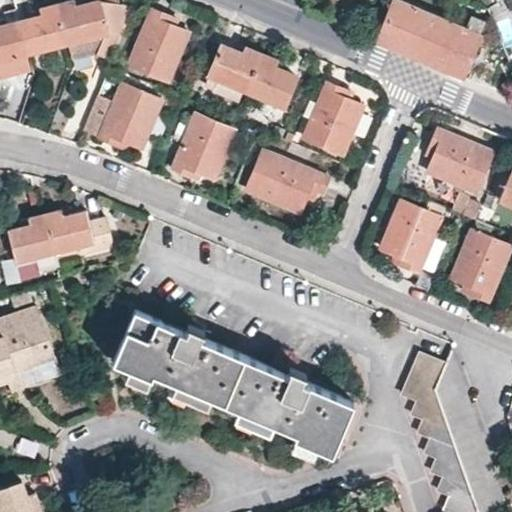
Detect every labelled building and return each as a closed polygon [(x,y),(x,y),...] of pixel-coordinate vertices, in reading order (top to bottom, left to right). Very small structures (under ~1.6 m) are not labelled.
[(117,2),(105,0),(96,0),(84,3),(82,0),(66,0),(55,2),(64,40),(103,30),(95,53),(109,59),(130,8),(117,2)] [(479,32),(464,26),(405,0),(391,0),(374,38),(464,75),(481,33),(479,32)] [(37,8),(40,15),(29,17),(18,21),(26,50),(64,40),(55,2),(37,8)] [(128,62),(167,78),(187,30),(175,24),(164,20),(166,14),(150,7),(128,62)] [(28,9),(29,17),(40,15),(37,8),(28,9)] [(479,32),(484,19),(469,13),(464,26),(479,32)] [(166,14),(164,20),(175,24),(177,18),(166,14)] [(0,56),(25,51),(26,50),(18,21),(5,24),(0,25),(0,56)] [(64,40),(68,55),(87,50),(95,53),(103,30),(64,40)] [(233,41),(230,48),(239,51),(243,45),(233,41)] [(211,84),(215,73),(241,84),(245,85),(260,52),(243,45),(239,51),(230,48),(219,43),(203,81),(211,84)] [(0,56),(0,70),(28,63),(25,51),(0,56)] [(295,75),(282,70),(272,66),(275,59),(260,52),(245,85),(283,103),(295,75)] [(275,59),(272,66),(282,70),(285,63),(275,59)] [(211,84),(209,87),(235,97),(241,84),(215,73),(211,84)] [(114,141),(116,135),(127,140),(139,145),(159,97),(120,80),(108,109),(92,103),(82,127),(114,141)] [(342,87),(326,80),(303,135),(341,151),(362,103),(350,97),(340,94),(342,87)] [(350,97),(353,91),(342,87),(340,94),(350,97)] [(232,127),(193,111),(182,139),(175,136),(167,155),(174,159),(171,167),(188,174),(190,167),(201,171),(212,176),(232,127)] [(430,156),(426,168),(475,188),(492,150),(435,126),(428,143),(435,146),(430,156)] [(125,146),(127,140),(116,135),(114,141),(125,146)] [(435,146),(428,143),(424,153),(430,156),(435,146)] [(261,147),(244,188),(298,210),(304,196),(308,185),(315,188),(320,190),(326,176),(321,173),(320,172),(261,147)] [(190,167),(188,174),(199,178),(201,171),(190,167)] [(511,167),(499,197),(511,203),(511,167)] [(304,196),(310,199),(315,188),(308,185),(304,196)] [(480,202),(469,197),(462,212),(473,217),(480,202)] [(424,208),(400,199),(381,245),(392,251),(404,255),(400,263),(417,269),(444,205),(427,199),(424,208)] [(60,209),(62,215),(72,212),(70,206),(60,209)] [(104,216),(88,221),(85,210),(72,212),(62,215),(60,209),(43,212),(53,249),(75,244),(77,251),(111,242),(104,216)] [(6,229),(13,259),(33,254),(37,269),(56,264),(53,249),(43,212),(26,216),(27,223),(17,226),(6,229)] [(27,223),(26,216),(16,219),(17,226),(27,223)] [(470,292),(487,299),(510,243),(470,227),(451,276),(462,281),(473,285),(470,292)] [(424,260),(435,265),(444,242),(434,238),(424,260)] [(392,251),(389,258),(400,263),(404,255),(392,251)] [(33,254),(13,259),(18,279),(38,273),(37,269),(33,254)] [(470,292),(473,285),(462,281),(459,288),(470,292)] [(23,384),(17,366),(51,354),(36,304),(0,316),(0,380),(5,379),(8,389),(23,384)] [(148,374),(150,370),(248,411),(294,430),(293,434),(331,450),(352,399),(301,377),(304,370),(289,364),(286,371),(253,357),(199,334),(202,327),(188,321),(184,328),(132,307),(111,358),(148,374)] [(441,408),(433,387),(443,361),(418,351),(402,391),(416,398),(411,412),(422,417),(417,430),(430,436),(425,450),(437,455),(431,469),(442,474),(438,488),(450,493),(444,509),(451,511),(477,511),(470,491),(462,471),(455,449),(448,430),(441,408)] [(433,387),(441,408),(453,383),(459,368),(443,361),(433,387)] [(441,408),(448,430),(460,405),(461,403),(466,389),(453,383),(441,408)] [(448,430),(455,449),(467,424),(473,410),(460,405),(448,430)] [(467,424),(455,449),(462,471),(474,445),(480,430),(467,424)] [(462,471),(470,491),(481,466),(488,452),(474,445),(462,471)] [(481,466),(470,491),(477,511),(489,487),(495,472),(481,466)] [(0,511),(38,511),(36,503),(28,506),(24,493),(18,479),(0,484),(0,511)] [(489,487),(477,511),(494,511),(502,493),(489,487)] [(28,506),(36,503),(32,491),(24,493),(28,506)]
